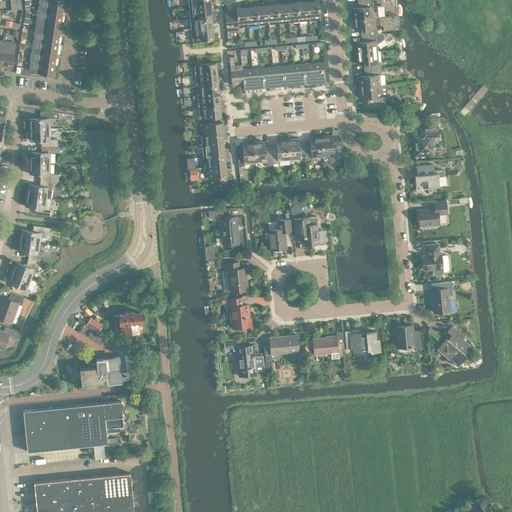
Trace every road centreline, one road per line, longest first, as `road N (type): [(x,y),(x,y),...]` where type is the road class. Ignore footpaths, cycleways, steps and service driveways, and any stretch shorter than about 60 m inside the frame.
road 1 (unclassified): [(0,387),(32,378),(64,310),(139,251),(144,235),(129,100)]
road 2 (residential): [(390,153),(407,304),(326,312)]
road 3 (residential): [(345,121),(333,0)]
road 4 (residential): [(12,214),(14,94)]
